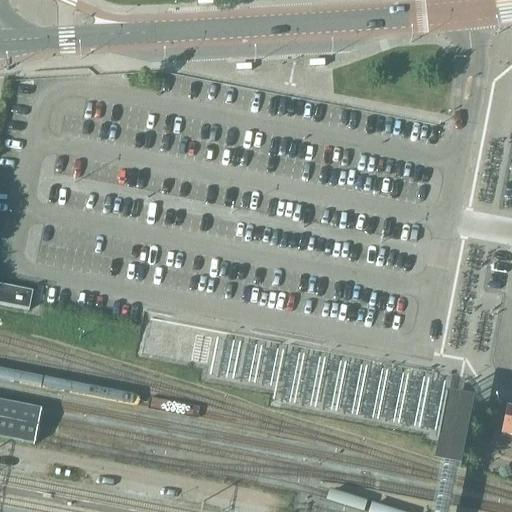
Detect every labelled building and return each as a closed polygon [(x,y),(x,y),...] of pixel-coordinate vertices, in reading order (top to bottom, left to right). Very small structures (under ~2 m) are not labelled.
[(0,286),(0,305),(29,312),(33,293),(0,286)] [(0,404),(0,440),(34,447),(41,412),(0,404)] [(511,409),(508,409),(503,434),(511,436),(511,409)] [(437,443),(435,455),(445,457),(448,445),(437,443)] [(307,456),(307,471),(320,471),(320,456),(307,456)]
